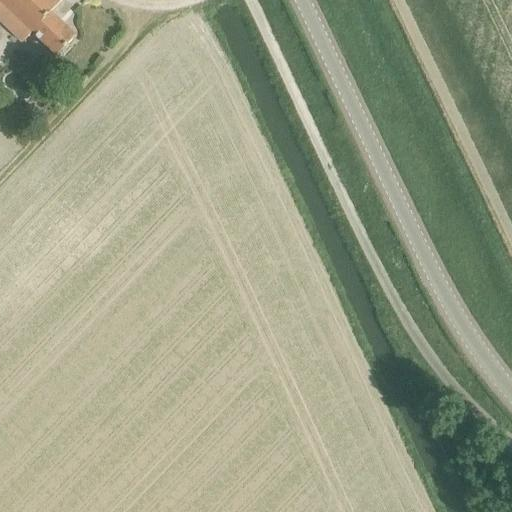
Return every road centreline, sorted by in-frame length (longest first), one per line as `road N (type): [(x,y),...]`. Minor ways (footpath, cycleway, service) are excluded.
road 1 (secondary): [(511,395),(439,291),(300,0)]
road 2 (track): [(143,3),(126,46),(0,179)]
